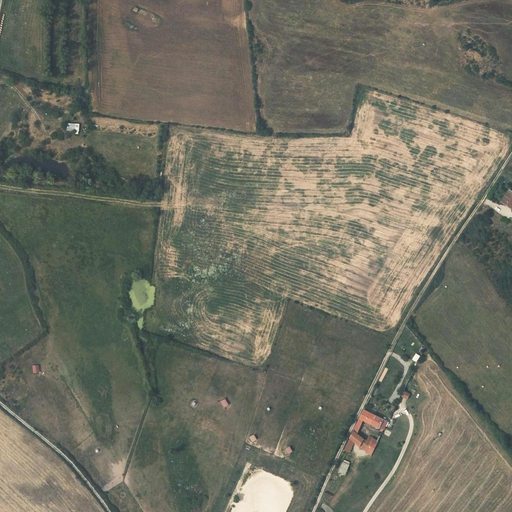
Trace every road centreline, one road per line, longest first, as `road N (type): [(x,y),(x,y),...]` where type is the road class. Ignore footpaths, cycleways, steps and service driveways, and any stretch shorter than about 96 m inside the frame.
road 1 (track): [(511,154),(396,337),(313,511)]
road 2 (track): [(0,404),(69,460),(110,511)]
